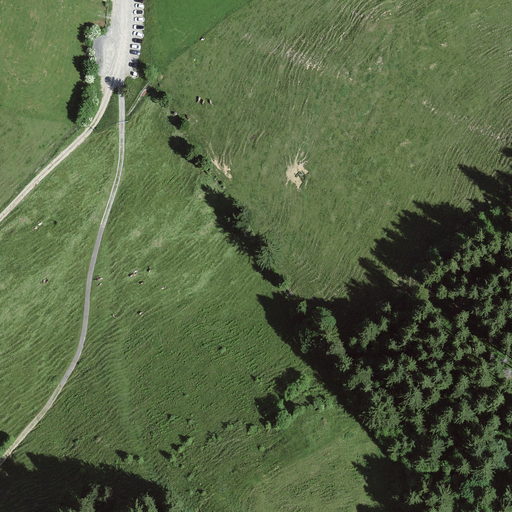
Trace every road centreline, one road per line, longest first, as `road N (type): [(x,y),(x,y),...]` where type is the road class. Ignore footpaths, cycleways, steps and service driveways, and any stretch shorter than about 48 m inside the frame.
road 1 (track): [(0,461),(80,354),(121,165),(118,74)]
road 2 (track): [(0,220),(88,131),(118,74)]
